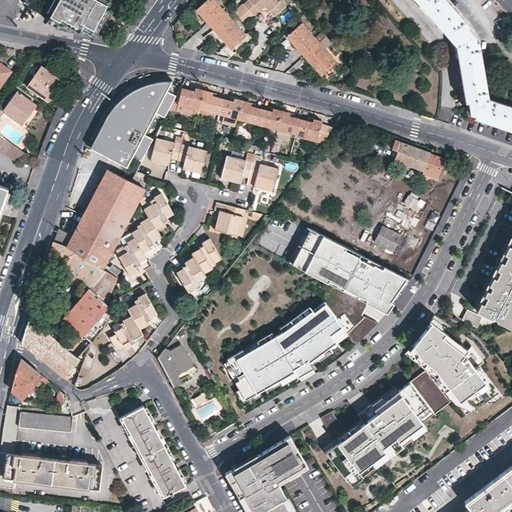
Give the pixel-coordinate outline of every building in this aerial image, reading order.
[(50,14),(57,0),(51,0),(45,12),(50,14)] [(74,29),(73,31),(90,34),(103,8),(107,0),(57,0),(50,14),(45,22),(55,27),(60,28),(63,23),(74,29)] [(214,0),(204,0),(195,9),(213,28),(231,48),(246,34),(214,0)] [(281,0),(245,0),(235,9),(245,21),(265,4),(275,14),(286,5),(281,0)] [(445,0),(413,0),(456,47),(465,100),(468,101),(470,112),(474,114),(474,116),(492,122),(511,128),(511,104),(487,96),(485,84),(477,41),(475,41),(474,35),(466,26),(468,25),(445,0)] [(95,35),(107,11),(103,8),(90,34),(95,35)] [(301,22),(286,35),(304,55),(319,42),(315,38),(301,22)] [(315,38),(319,42),(327,35),(323,31),(315,38)] [(319,42),(325,49),(333,42),(327,35),(319,42)] [(304,55),(322,75),(325,72),(336,62),(325,49),(319,42),(304,55)] [(0,84),(11,69),(0,61),(0,84)] [(343,68),(336,62),(325,72),(331,79),(343,68)] [(27,85),(49,100),(66,76),(55,68),(53,72),(41,64),(27,85)] [(126,166),(172,80),(158,80),(147,82),(135,86),(123,93),(107,108),(103,115),(93,134),(118,147),(112,158),(126,166)] [(205,89),(197,87),(195,90),(183,87),(181,86),(173,101),(179,103),(178,104),(199,109),(200,107),(205,89)] [(17,89),(8,101),(3,108),(4,109),(22,122),(36,103),(17,89)] [(213,111),(219,113),(223,98),(212,95),(213,91),(205,89),(200,107),(213,111)] [(223,98),(219,113),(224,114),(238,118),(242,103),(231,100),(232,96),(224,94),(223,98)] [(254,102),(253,106),(242,103),(238,118),(257,123),(262,104),(254,102)] [(199,109),(178,104),(177,109),(181,110),(181,112),(191,115),(191,113),(198,115),(199,109)] [(277,128),(281,113),(270,111),(271,107),(262,104),(257,123),(277,128)] [(213,111),(200,107),(199,109),(198,115),(211,119),(213,111)] [(282,110),(281,113),(277,128),(296,133),(300,118),(289,116),(291,112),(282,110)] [(224,114),(222,123),(236,126),(238,118),(224,114)] [(315,119),(314,122),(300,118),(296,133),(295,136),(322,143),(334,127),(322,124),(323,120),(315,119)] [(276,130),(274,138),(288,141),(290,133),(276,130)] [(0,147),(18,161),(26,150),(0,132),(0,147)] [(118,147),(93,134),(87,145),(112,158),(118,147)] [(172,157),(178,159),(182,144),(156,137),(150,160),(162,163),(163,160),(170,162),(172,157)] [(423,168),(429,151),(425,149),(396,139),(393,147),(398,149),(395,157),(423,168)] [(191,167),(190,171),(201,174),(207,150),(182,144),(178,159),(185,161),(184,165),(191,167)] [(250,148),(270,153),(271,149),(251,144),(250,148)] [(423,168),(422,170),(436,176),(441,164),(444,165),(446,161),(443,160),(444,156),(429,151),(423,168)] [(249,177),(253,162),(254,155),(255,154),(248,152),(246,160),(226,155),(220,179),(231,181),(232,178),(240,180),(241,175),(249,177)] [(261,189),(273,192),(279,168),(259,164),(261,156),(254,155),(253,162),(249,177),(256,179),(254,184),(262,186),(261,189)] [(144,184),(107,167),(95,193),(90,205),(88,204),(81,223),(63,216),(55,237),(70,243),(60,269),(89,286),(107,300),(121,274),(120,274),(111,269),(105,266),(144,184)] [(0,209),(1,207),(3,203),(9,186),(0,183),(0,209)] [(95,193),(74,183),(70,195),(88,204),(90,205),(95,193)] [(150,215),(157,226),(166,222),(165,220),(169,218),(168,215),(174,212),(162,190),(156,195),(156,196),(152,198),(153,201),(145,206),(150,215)] [(404,202),(417,210),(420,205),(416,203),(418,199),(410,193),(404,202)] [(223,211),(226,212),(227,205),(227,204),(217,201),(215,209),(220,210),(223,211)] [(221,218),(218,217),(215,228),(238,235),(243,216),(242,216),(243,210),(227,205),(226,212),(223,211),(221,218)] [(136,235),(145,251),(153,247),(152,245),(155,243),(154,242),(163,237),(157,226),(150,215),(142,219),(143,221),(139,223),(141,225),(133,229),(136,235)] [(382,224),(381,225),(374,241),(391,249),(398,234),(399,233),(382,224)] [(404,287),(410,279),(309,227),(291,262),(332,283),(367,302),(386,311),(404,287)] [(121,254),(132,275),(142,270),(140,265),(144,263),(142,260),(148,257),(145,251),(136,235),(129,239),(130,241),(127,244),(130,249),(121,254)] [(511,236),(476,310),(486,315),(499,321),(511,328),(511,327),(511,236)] [(70,243),(55,237),(50,254),(46,264),(60,269),(70,243)] [(192,258),(201,272),(211,267),(209,265),(214,263),(213,261),(219,257),(209,240),(202,244),(203,245),(199,247),(200,249),(191,254),(192,258)] [(201,272),(192,258),(185,262),(186,264),(182,266),(183,268),(176,271),(188,293),(195,289),(194,286),(198,284),(196,281),(204,277),(201,272)] [(124,266),(115,261),(111,269),(120,274),(124,266)] [(332,283),(323,300),(304,313),(285,328),(281,330),(273,334),(224,363),(238,387),(244,398),(258,390),(264,386),(293,369),(296,373),(298,376),(313,367),(309,360),(347,332),(355,343),(377,321),(361,313),(367,302),(332,283)] [(107,300),(89,286),(64,315),(76,327),(81,332),(90,341),(91,340),(105,325),(114,306),(107,300)] [(131,312),(139,328),(148,324),(147,321),(152,319),(151,317),(158,313),(146,292),(139,296),(140,298),(137,300),(138,303),(129,307),(131,312)] [(461,319),(476,327),(484,329),(491,327),(499,321),(486,315),(483,316),(480,315),(467,308),(461,319)] [(281,330),(285,328),(304,313),(302,310),(279,326),(281,330)] [(139,328),(131,312),(123,316),(124,318),(120,321),(121,324),(116,326),(118,330),(111,334),(117,347),(124,343),(126,348),(132,344),(131,343),(135,341),(134,338),(142,334),(139,328)] [(32,318),(28,318),(27,322),(22,341),(41,357),(55,338),(32,318)] [(466,348),(431,321),(404,353),(424,369),(377,412),(359,423),(343,432),(331,411),(321,417),(323,425),(334,437),(335,440),(322,448),(352,487),(402,450),(409,459),(406,461),(409,465),(415,461),(399,440),(402,438),(423,422),(454,399),(466,414),(498,390),(479,364),(466,348)] [(273,334),(271,330),(226,357),(228,361),(273,334)] [(77,356),(90,341),(81,332),(67,348),(77,356)] [(55,338),(41,357),(56,370),(64,376),(79,357),(77,356),(67,348),(65,346),(55,338)] [(181,343),(172,347),(175,351),(183,346),(181,343)] [(479,364),(484,361),(471,344),(466,348),(479,364)] [(165,347),(157,356),(162,363),(173,384),(180,380),(176,372),(185,367),(191,364),(192,363),(183,346),(175,351),(172,347),(167,350),(165,347)] [(44,384),(47,379),(40,374),(20,358),(14,379),(13,383),(8,402),(21,403),(38,382),(40,385),(41,382),(44,384)] [(266,390),(296,373),(293,369),(264,386),(266,390)] [(258,390),(244,398),(238,387),(234,390),(243,405),(260,394),(258,390)] [(61,409),(63,392),(58,388),(55,408),(61,409)] [(163,495),(185,483),(143,404),(120,416),(163,495)] [(356,418),(359,423),(377,412),(374,407),(356,418)] [(72,416),(6,410),(4,423),(2,434),(0,449),(0,484),(12,486),(13,477),(99,488),(102,464),(15,454),(18,426),(71,431),(72,416)] [(423,422),(402,438),(405,443),(426,427),(423,422)] [(225,472),(248,511),(295,511),(279,483),(308,466),(290,435),(225,472)] [(494,511),(511,499),(511,466),(464,503),(471,511),(494,511)] [(203,511),(212,507),(206,496),(192,502),(195,506),(183,511),(203,511)] [(192,502),(180,508),(182,511),(183,511),(195,506),(192,502)]
